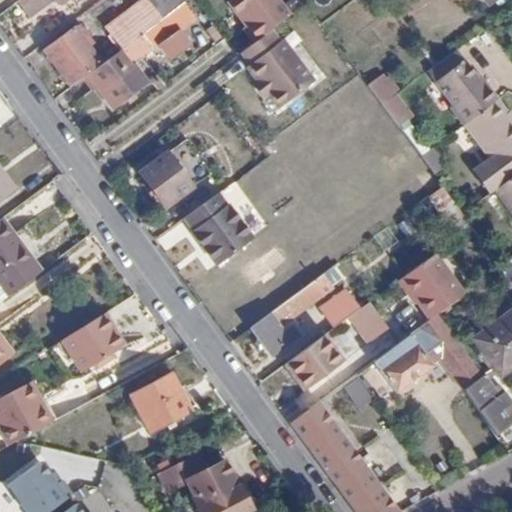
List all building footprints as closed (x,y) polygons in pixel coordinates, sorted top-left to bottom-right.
[(15,0),(25,14),(44,0),(15,0)] [(145,0),(104,32),(118,50),(124,46),(182,0),(145,0)] [(162,41),(172,55),(191,41),(180,27),(194,15),(182,0),(124,46),(135,61),(162,41)] [(287,13),(277,0),(225,0),(242,20),(239,22),(252,39),(268,27),(287,13)] [(81,26),(44,51),(68,86),(98,63),(89,49),(95,45),(81,26)] [(252,39),(239,50),(249,63),(246,64),(276,104),(312,77),(279,35),(276,37),(268,27),(252,39)] [(135,61),(124,46),(118,50),(88,74),(116,110),(152,82),(135,61)] [(430,72),(450,100),(448,102),(460,119),(495,94),(485,80),(479,80),(458,52),(430,72)] [(394,126),(411,114),(382,72),(364,83),(394,126)] [(511,170),(511,116),(495,94),(460,119),(487,158),(471,169),(486,188),(490,186),(511,170)] [(180,134),(134,168),(159,201),(205,168),(180,134)] [(0,165),(0,200),(12,192),(0,176),(0,165),(0,166),(0,165)] [(511,170),(490,186),(511,215),(511,170)] [(215,192),(182,216),(191,228),(194,226),(206,243),(202,247),(214,264),(251,236),(228,205),(226,207),(215,192)] [(0,297),(38,269),(0,218),(0,297)] [(272,243),(237,270),(248,284),(283,257),(272,243)] [(430,250),(395,276),(422,312),(457,287),(430,250)] [(511,250),(496,262),(511,284),(511,250)] [(330,263),(251,324),(271,351),(296,333),(285,319),(330,286),(328,282),(337,274),(330,263)] [(485,271),(466,285),(474,295),(493,282),(485,271)] [(343,286),(317,306),(332,325),(343,316),(358,305),(343,286)] [(381,324),(363,301),(358,305),(343,316),(362,340),(381,324)] [(511,358),(511,308),(509,305),(470,333),(497,370),(511,358)] [(461,385),(480,370),(434,310),(368,361),(387,386),(432,352),(459,387),(461,385)] [(103,314),(62,337),(81,372),(123,349),(103,314)] [(321,332),(282,363),(303,390),(343,359),(321,332)] [(480,370),(461,385),(494,429),(511,417),(511,397),(504,387),(498,392),(480,370)] [(147,433),(191,409),(171,371),(127,392),(147,433)] [(357,376),(341,384),(353,410),(369,402),(357,376)] [(0,440),(2,445),(46,422),(25,381),(0,394),(0,440)] [(396,511),(398,511),(316,402),(287,423),(353,511),(396,511)] [(234,486),(222,462),(201,473),(193,458),(171,469),(179,485),(187,480),(196,496),(192,498),(199,511),(245,511),(251,509),(238,484),(234,486)] [(43,460),(10,482),(30,511),(44,511),(69,495),(43,460)] [(85,511),(78,501),(63,511),(85,511)]
